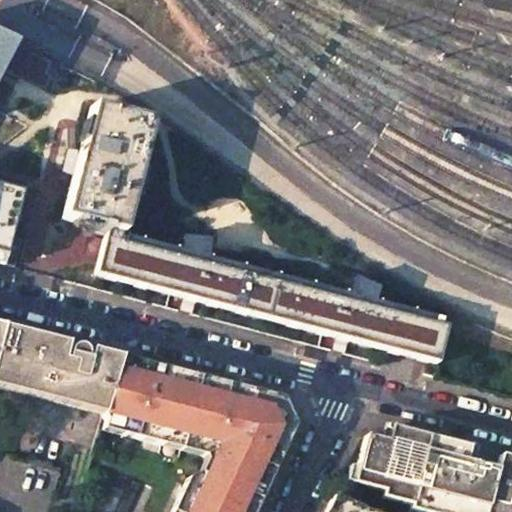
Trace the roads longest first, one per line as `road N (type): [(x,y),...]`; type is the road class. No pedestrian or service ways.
road 1 (residential): [(0,294),(344,385)]
road 2 (residential): [(344,385),(511,429)]
road 3 (unclassified): [(344,385),(286,511)]
